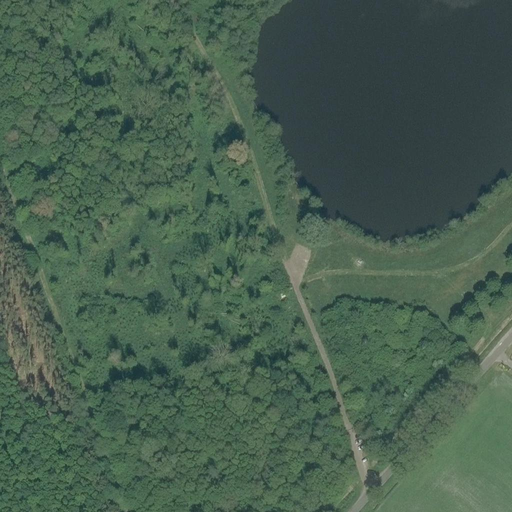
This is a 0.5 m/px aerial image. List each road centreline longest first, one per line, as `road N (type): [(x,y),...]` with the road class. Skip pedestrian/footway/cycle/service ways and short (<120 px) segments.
road 1 (track): [(0,156),(127,511)]
road 2 (track): [(301,252),(277,235),(174,0)]
road 3 (unclassified): [(371,493),(294,287),(301,252)]
road 4 (track): [(299,269),(371,298),(458,268),(511,226)]
road 5 (residential): [(371,493),(511,339)]
